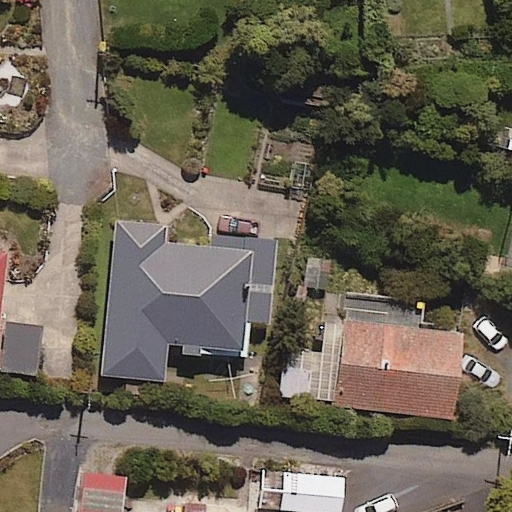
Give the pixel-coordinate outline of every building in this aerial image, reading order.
[(165,235),(117,229),(100,377),(166,384),(170,351),(245,359),(249,330),(272,333),(283,240),(209,232),(206,256),(163,251),(165,235)] [(0,339),(11,257),(0,255),(0,339)] [(43,330),(5,325),(0,362),(0,373),(37,378),(43,330)] [(343,327),(332,411),(451,427),(462,342),(343,327)] [(342,511),(346,480),(265,471),(261,511),(265,511),(342,511)] [(124,511),(127,481),(79,476),(75,511),(124,511)]
